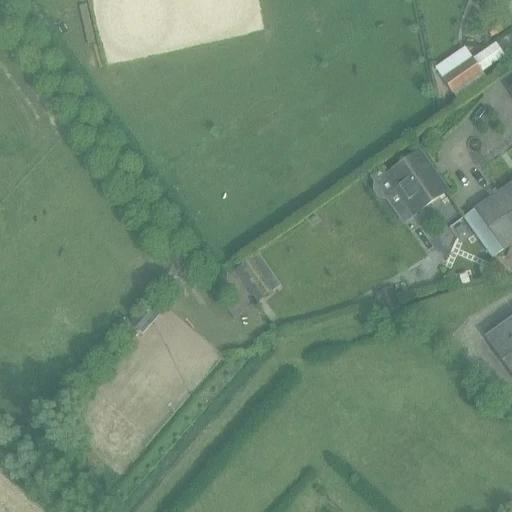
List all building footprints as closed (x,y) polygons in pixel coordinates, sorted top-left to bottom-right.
[(452,95),(482,75),(473,60),(442,81),(452,95)] [(384,168),(370,178),(374,183),(373,192),(378,200),(387,202),(401,192),(417,215),(449,193),(421,151),(388,173),(384,168)] [(511,184),(464,218),(492,260),(511,246),(511,184)] [(273,292),(250,259),(234,271),(257,303),(273,292)] [(393,287),(375,294),(383,315),(401,308),(393,287)] [(511,320),(486,339),(511,375),(511,320)]
